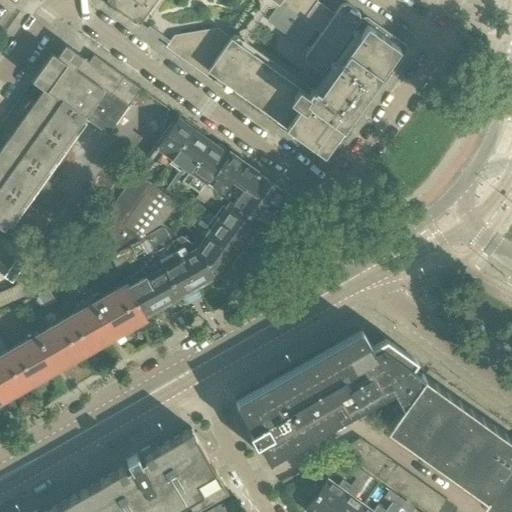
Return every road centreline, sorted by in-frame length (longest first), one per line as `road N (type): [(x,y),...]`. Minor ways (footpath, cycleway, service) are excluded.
road 1 (residential): [(60,4),(305,179)]
road 2 (tertiary): [(0,480),(187,372)]
road 3 (residential): [(332,198),(443,38)]
road 4 (residential): [(305,179),(231,290),(280,320)]
road 5 (residential): [(362,274),(511,391)]
road 6 (residential): [(268,511),(187,372)]
